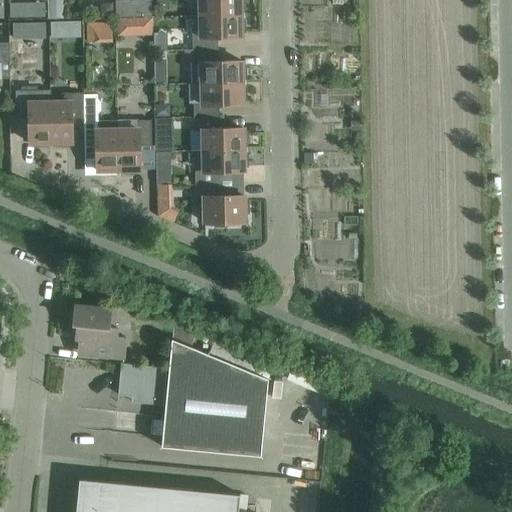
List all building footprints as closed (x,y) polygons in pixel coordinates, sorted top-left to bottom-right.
[(49,0),(50,16),(62,16),(61,0),(49,0)] [(200,0),(201,16),(241,15),(240,0),(200,0)] [(24,2),(9,2),(9,17),(24,17),(24,2)] [(114,5),(107,5),(102,10),(103,17),(115,17),(114,5)] [(122,7),(115,7),(115,17),(126,17),(126,10),(122,7)] [(241,15),(201,16),(201,27),(192,27),(192,50),(218,49),(218,37),(241,37),(241,15)] [(86,20),(85,42),(110,43),(110,21),(86,20)] [(59,21),(50,22),(50,37),(60,37),(59,21)] [(120,34),(126,33),(132,27),(132,21),(120,22),(120,34)] [(23,22),(13,23),(14,38),(23,38),(23,22)] [(218,61),(218,49),(192,50),(193,60),(193,62),(201,61),(202,83),(242,82),(242,61),(218,61)] [(193,60),(192,50),(184,50),(184,61),(193,60)] [(193,62),(190,62),(191,83),(202,83),(201,61),(193,62)] [(242,82),(202,83),(202,104),(193,104),(194,117),(219,116),(219,104),(242,104),(242,82)] [(51,142),(50,90),(34,90),(34,88),(24,88),(24,90),(16,91),(16,119),(29,119),(29,142),(51,142)] [(50,90),(51,142),(72,142),(72,118),(84,118),(84,93),(61,93),(61,102),(51,102),(51,90),(50,90)] [(155,104),(155,116),(170,116),(169,104),(155,104)] [(219,116),(194,117),(194,130),(203,130),(203,150),(243,149),(243,128),(220,128),(219,116)] [(118,129),(118,169),(140,169),(140,146),(152,146),(152,126),(151,120),(138,120),(138,129),(118,129)] [(118,169),(118,129),(97,130),(97,121),(84,121),(84,147),(96,146),(97,170),(118,169)] [(243,149),(203,150),(204,171),(195,171),(195,184),(221,183),(220,171),(244,171),(243,149)] [(221,195),(221,183),(195,184),(196,207),(204,206),(205,223),(245,222),(244,195),(221,195)] [(157,184),(156,185),(156,196),(171,196),(170,184),(169,184),(157,184)] [(76,339),(80,339),(90,340),(89,355),(124,359),(126,337),(117,336),(118,327),(109,326),(111,307),(76,304),(74,324),(77,324),(76,339)] [(121,363),(118,394),(142,397),(141,403),(165,405),(164,421),(154,420),(152,434),(162,436),(161,446),(181,448),(261,456),(266,399),(268,379),(191,347),(199,328),(175,317),(172,339),(169,368),(121,363)] [(238,511),(240,494),(132,484),(79,479),(76,511),(238,511)]
